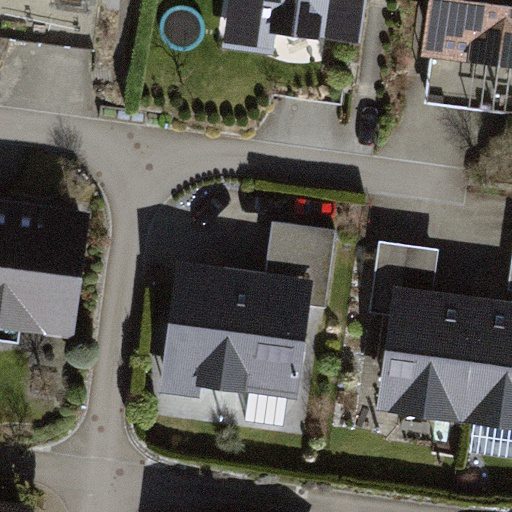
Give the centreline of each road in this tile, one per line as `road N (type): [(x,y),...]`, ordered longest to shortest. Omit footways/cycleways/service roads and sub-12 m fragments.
road 1 (residential): [(96,490),(137,158)]
road 2 (residential): [(137,158),(462,196)]
road 3 (residential): [(96,490),(261,511)]
road 4 (residential): [(0,139),(137,158)]
